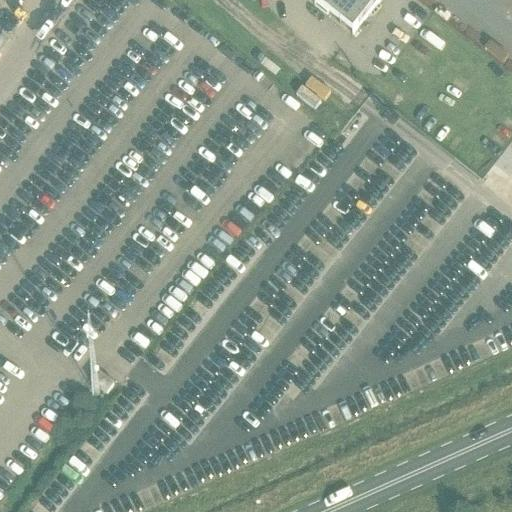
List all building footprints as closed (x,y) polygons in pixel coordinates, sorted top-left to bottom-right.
[(0,0),(0,24),(12,10),(0,0)] [(0,208),(37,237),(38,246),(43,239),(63,237),(49,256),(60,265),(79,240),(97,238),(103,243),(76,278),(91,289),(92,289),(91,278),(100,266),(106,271),(129,268),(147,244),(241,233),(297,159),(296,146),(316,120),(158,0),(123,0),(75,64),(56,66),(0,138),(0,208)] [(380,0),(304,0),(353,38),(381,1),(380,0)] [(0,281),(40,315),(53,299),(10,263),(0,274),(0,281)] [(90,385),(104,396),(106,397),(114,388),(98,375),(90,385)]
